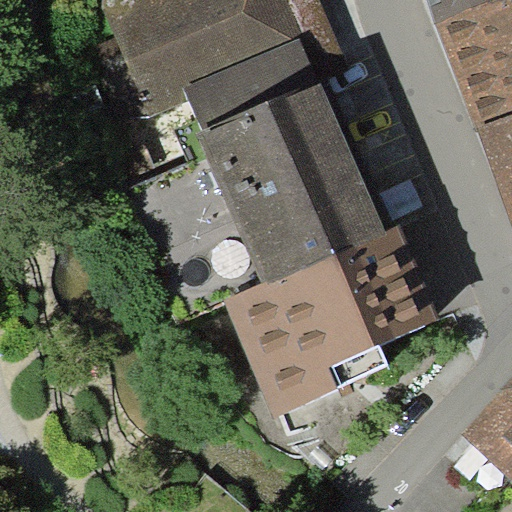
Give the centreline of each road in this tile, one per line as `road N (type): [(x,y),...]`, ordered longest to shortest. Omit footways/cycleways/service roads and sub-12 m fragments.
road 1 (residential): [(392,0),(487,246),(511,280)]
road 2 (residential): [(511,340),(374,511)]
